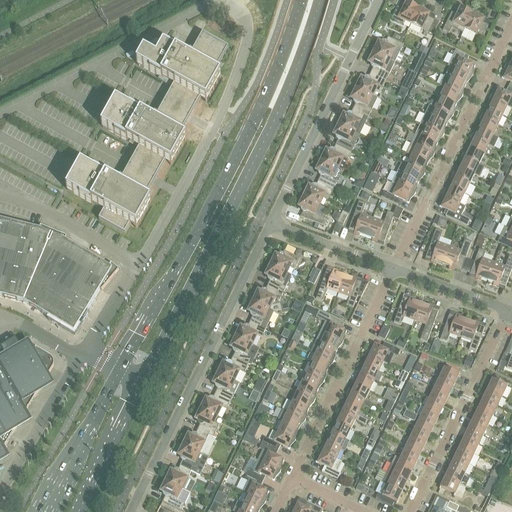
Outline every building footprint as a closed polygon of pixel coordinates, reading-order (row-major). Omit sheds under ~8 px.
[(410,25),(419,7),(416,5),(415,8),(406,4),(403,10),(397,7),(391,19),(403,25),(405,22),(410,25)] [(419,7),(410,25),(428,33),(434,21),(428,18),(430,15),(426,13),(427,11),(421,8),(419,7)] [(463,33),(464,30),(473,12),(470,11),(469,13),(460,9),(457,16),(451,13),(443,31),(449,34),(452,28),(463,33)] [(473,12),(464,30),(482,39),(488,26),(482,23),(484,20),(480,18),(481,17),(475,13),(473,12)] [(221,77),(214,74),(228,49),(202,34),(188,59),(163,45),(156,58),(144,51),(136,64),(174,85),(164,104),(190,118),(200,100),(206,103),(209,97),(221,77)] [(378,43),(373,53),(390,61),(395,63),(403,45),(388,38),(385,43),(383,43),(382,44),(378,43)] [(390,61),(373,53),(368,64),(371,65),(372,67),(373,69),(370,74),(386,81),(390,83),(391,81),(387,79),(390,74),(395,63),(390,61)] [(454,69),(472,78),(472,77),(473,70),(475,67),(466,63),(469,57),(465,55),(460,53),(459,57),(453,54),(448,66),(450,67),(454,69)] [(427,59),(424,66),(429,68),(432,61),(427,59)] [(423,67),(420,74),(425,76),(428,70),(423,67)] [(471,79),(472,78),(454,69),(450,67),(445,77),(450,79),(465,87),(467,84),(471,79)] [(511,71),(505,68),(504,69),(503,75),(502,79),(510,83),(508,88),(511,90),(511,71)] [(410,72),(407,79),(412,82),(415,74),(410,72)] [(390,83),(386,81),(370,74),(368,79),(366,79),(364,80),(361,79),(356,89),(373,97),(377,100),(377,99),(380,100),(381,97),(380,94),(385,83),(389,85),(390,83)] [(445,88),(445,89),(462,97),(463,96),(464,89),(465,87),(450,79),(445,77),(444,76),(440,86),(445,88)] [(511,90),(508,88),(505,94),(496,89),(495,93),(490,98),(490,99),(507,107),(511,109),(511,90)] [(377,100),(373,97),(356,89),(351,100),(354,101),(354,103),(355,105),(353,110),(368,117),(374,105),(377,100)] [(462,98),(462,97),(445,89),(440,99),(456,106),(457,103),(462,98)] [(429,105),(435,108),(453,117),(453,116),(455,109),(456,106),(440,99),(438,103),(432,100),(431,103),(427,101),(426,103),(429,105)] [(488,107),(487,109),(502,117),(507,107),(490,99),(489,100),(488,107)] [(129,167),(155,181),(165,163),(171,166),(185,141),(186,140),(179,137),(190,118),(164,104),(153,122),(116,101),(101,127),(139,148),(129,167)] [(452,117),(453,117),(435,108),(429,105),(424,115),(431,118),(446,126),(448,123),(452,117)] [(498,127),(502,117),(487,109),(485,112),(481,117),(480,118),(498,127)] [(347,116),(344,115),(338,125),(355,133),(360,135),(368,117),(353,110),(350,115),(348,115),(347,116)] [(400,115),(395,124),(400,127),(405,117),(400,115)] [(424,115),(419,125),(443,136),(444,135),(445,128),(446,126),(431,118),(424,115)] [(479,126),(477,129),(493,136),(498,127),(480,118),(480,119),(479,126)] [(338,125),(333,136),(337,137),(337,139),(338,141),(335,146),(351,153),(360,135),(355,133),(338,125)] [(443,137),(443,136),(419,125),(414,134),(437,145),(438,143),(443,137)] [(392,131),(390,135),(396,137),(399,131),(393,129),(392,131)] [(493,136),(477,129),(476,132),(471,137),(471,138),(488,146),(494,148),(499,138),(493,136)] [(436,148),(437,145),(414,134),(410,144),(434,156),(434,155),(436,148)] [(396,137),(390,135),(387,142),(392,144),(396,137)] [(469,145),(468,148),(484,156),(488,146),(471,138),(471,139),(469,145)] [(434,156),(410,144),(405,154),(412,157),(427,165),(429,162),(433,157),(434,156)] [(329,152),(326,151),(321,161),(338,169),(343,172),(349,161),(348,161),(351,153),(335,146),(333,151),(331,151),(329,152)] [(462,156),(462,157),(479,166),(484,156),(468,148),(467,151),(462,156)] [(412,157),(407,167),(424,175),(425,174),(426,167),(427,165),(412,157)] [(474,175),(479,166),(462,157),(461,158),(460,165),(458,168),(474,175)] [(319,175),(320,177),(318,182),(334,189),(341,193),(342,190),(335,187),(337,182),(338,182),(343,172),(338,169),(321,161),(316,172),(319,173),(319,175)] [(151,203),(144,200),(155,181),(129,167),(118,185),(110,181),(81,164),(66,190),(104,211),(99,221),(125,235),(130,226),(136,229),(151,203)] [(424,176),(424,175),(407,167),(403,176),(402,176),(418,184),(419,181),(424,176)] [(452,176),(452,177),(469,185),(474,175),(458,168),(457,171),(452,176)] [(391,183),(398,186),(415,195),(415,194),(417,187),(418,184),(402,176),(403,176),(396,173),(391,183)] [(465,195),(469,185),(452,177),(452,178),(450,185),(449,187),(465,195)] [(503,182),(497,179),(495,185),(500,187),(503,182)] [(312,188),(309,187),(303,197),(320,205),(323,199),(328,201),(333,191),(340,195),(341,193),(334,189),(318,182),(315,187),(314,187),(312,188)] [(415,195),(398,186),(391,183),(387,193),(384,192),(381,198),(397,205),(400,200),(408,204),(410,201),(415,195)] [(443,195),(443,196),(460,205),(465,195),(449,187),(448,190),(443,195)] [(498,192),(492,189),(489,194),(495,197),(498,192)] [(465,207),(460,205),(443,196),(442,197),(441,204),(439,207),(448,211),(445,217),(449,219),(467,227),(470,220),(461,216),(465,207)] [(315,215),(320,205),(303,197),(298,208),(302,209),(302,210),(302,211),(302,212),(303,212),(303,213),(300,218),(324,226),(327,221),(315,215)] [(366,237),(372,220),(361,216),(366,204),(359,202),(347,233),(359,237),(360,235),(366,237)] [(383,224),(372,220),(366,237),(372,239),(371,242),(383,246),(393,218),(399,221),(403,211),(396,207),(393,215),(387,212),(383,224)] [(342,212),(337,223),(343,226),(348,215),(342,212)] [(0,296),(24,302),(51,319),(74,333),(100,290),(102,291),(119,271),(111,264),(108,268),(88,256),(64,241),(66,237),(53,232),(40,227),(39,231),(15,225),(0,221),(0,296)] [(500,236),(500,237),(497,243),(511,249),(511,231),(506,228),(504,227),(500,236)] [(424,261),(431,263),(436,265),(437,263),(443,265),(449,248),(438,244),(442,232),(436,230),(424,261)] [(449,248),(443,265),(449,267),(448,270),(460,274),(471,243),(464,240),(460,252),(449,248)] [(487,281),(494,264),(483,260),(485,252),(479,250),(469,277),(480,281),(481,279),(487,281)] [(275,255),(270,266),(287,274),(290,268),(294,271),(300,259),(284,252),(282,256),(281,256),(280,256),(279,256),(279,257),(275,255)] [(493,286),(498,288),(504,290),(511,269),(511,257),(509,257),(505,268),(494,264),(487,281),(494,283),(493,286)] [(292,276),(287,274),(270,266),(265,276),(268,278),(268,279),(268,280),(269,280),(269,281),(270,281),(267,286),(283,294),(292,276)] [(327,290),(338,294),(344,277),(338,275),(339,272),(327,268),(316,299),(323,301),(327,290)] [(315,269),(308,284),(313,287),(321,272),(315,269)] [(351,279),(344,277),(338,294),(349,298),(346,306),(353,308),(357,297),(361,298),(367,285),(362,283),(363,281),(351,277),(351,279)] [(279,302),(283,294),(267,286),(265,292),(264,292),(263,292),(262,292),(261,293),(258,291),(253,302),(270,310),(275,300),(279,302)] [(403,317),(414,321),(420,305),(414,302),(415,300),(404,296),(394,323),(401,326),(403,317)] [(264,321),(270,310),(253,302),(248,312),(251,314),(251,315),(251,316),(252,317),(250,322),(261,328),(264,320),(264,321)] [(420,305),(414,321),(425,325),(420,340),(427,343),(439,309),(428,305),(427,307),(420,305)] [(324,322),(319,332),(343,343),(343,342),(345,335),(346,332),(338,328),(340,322),(319,312),(316,318),(324,322)] [(450,334),(461,338),(467,322),(461,319),(461,317),(450,313),(440,340),(447,342),(450,334)] [(467,322),(461,338),(472,342),(469,350),(476,353),(486,326),(474,321),(473,324),(467,322)] [(240,327),(235,338),(252,346),(257,336),(262,338),(265,330),(261,328),(250,322),(247,328),(246,328),(245,328),(244,328),(244,329),(240,327)] [(383,328),(378,338),(384,341),(389,331),(383,328)] [(343,344),(343,343),(319,332),(314,341),(321,345),(337,352),(338,349),(343,344)] [(232,358),(248,366),(252,358),(247,356),(252,346),(235,338),(230,348),(234,350),(233,351),(234,352),(234,353),(235,353),(232,358)] [(316,354),(334,363),(334,362),(335,355),(337,352),(321,345),(314,341),(310,351),(316,354)] [(434,341),(430,353),(438,356),(442,344),(434,341)] [(50,357),(35,348),(35,349),(36,350),(34,351),(29,342),(0,359),(0,366),(26,411),(38,393),(54,383),(49,375),(52,369),(53,368),(53,367),(53,366),(54,364),(54,363),(53,362),(53,361),(53,360),(52,359),(51,358),(50,357)] [(291,342),(287,349),(293,352),(297,344),(291,342)] [(396,347),(404,350),(406,345),(399,342),(396,347)] [(366,353),(366,354),(383,363),(389,365),(394,355),(397,357),(400,351),(384,343),(381,349),(373,345),(371,348),(366,353)] [(334,363),(316,354),(311,364),(327,372),(328,369),(333,363),(334,363)] [(379,372),(383,363),(366,354),(366,355),(364,362),(363,365),(379,372)] [(466,357),(463,366),(470,368),(473,360),(466,357)] [(223,363),(218,374),(235,382),(240,371),(244,374),(248,366),(232,358),(230,364),(229,364),(228,363),(228,364),(227,364),(226,365),(223,363)] [(311,364),(307,374),(324,382),(325,381),(326,374),(327,372),(311,364)] [(357,373),(357,374),(374,382),(379,372),(363,365),(362,368),(357,373)] [(0,440),(4,448),(16,429),(31,420),(26,411),(0,366),(0,440)] [(445,367),(439,379),(452,385),(454,386),(460,374),(459,374),(458,376),(445,369),(446,367),(445,367)] [(276,383),(281,373),(277,371),(272,381),(276,383)] [(406,381),(409,375),(401,372),(398,378),(406,381)] [(235,382),(218,374),(213,384),(213,385),(216,386),(216,388),(217,389),(215,394),(230,402),(234,394),(239,384),(235,382)] [(324,382),(307,374),(302,384),(318,391),(319,388),(324,383),(324,382)] [(354,384),(369,392),(374,382),(357,374),(356,375),(355,381),(354,384)] [(493,378),(487,390),(502,397),(508,385),(507,385),(506,387),(493,380),(494,379),(493,378)] [(454,386),(452,385),(439,379),(434,389),(449,396),(454,386)] [(397,383),(393,389),(400,393),(403,386),(397,383)] [(302,384),(297,393),(315,402),(315,401),(316,394),(318,391),(302,384)] [(348,392),(347,393),(365,402),(369,392),(354,384),(352,387),(348,392)] [(444,405),(449,396),(434,389),(430,398),(443,405),(444,405)] [(497,407),(502,397),(487,390),(483,400),(497,407)] [(271,393),(267,391),(263,400),(267,402),(271,393)] [(315,402),(297,393),(293,403),(308,411),(310,408),(314,402),(315,402)] [(344,404),(360,411),(362,406),(369,409),(371,405),(365,402),(347,393),(347,394),(346,401),(344,404)] [(205,399),(200,410),(217,418),(222,407),(227,410),(230,402),(215,394),(212,400),(211,399),(210,400),(209,400),(209,401),(205,399)] [(444,405),(443,405),(430,398),(425,408),(440,415),(444,405)] [(483,400),(478,410),(493,417),(497,407),(483,400)] [(389,401),(384,411),(390,414),(394,404),(389,401)] [(288,412),(288,413),(305,421),(306,420),(307,413),(308,411),(293,403),(288,412)] [(338,412),(338,413),(355,421),(365,426),(367,421),(360,418),(357,417),(360,411),(344,404),(343,407),(338,412)] [(435,425),(440,415),(425,408),(420,418),(433,424),(435,425)] [(208,436),(213,438),(219,426),(214,423),(217,418),(200,410),(195,420),(199,422),(198,422),(198,423),(199,424),(199,425),(200,425),(197,430),(208,436)] [(262,412),(258,410),(257,410),(253,419),(258,422),(262,412)] [(283,422),(299,430),(300,427),(305,422),(305,421),(288,413),(288,412),(282,410),(278,419),(283,422)] [(473,419),(475,420),(488,427),(493,417),(478,410),(473,419)] [(335,423),(350,431),(355,421),(338,413),(337,414),(336,421),(335,423)] [(388,416),(383,414),(380,421),(385,423),(388,416)] [(435,425),(433,424),(420,418),(416,428),(430,435),(435,425)] [(473,419),(469,428),(469,429),(483,436),(488,427),(475,420),(473,419)] [(283,422),(278,432),(296,441),(296,440),(298,433),(299,430),(283,422)] [(329,431),(328,432),(346,441),(350,431),(335,423),(333,426),(329,431)] [(426,444),(430,435),(416,428),(411,437),(426,444)] [(469,429),(464,439),(479,446),(483,436),(469,429)] [(188,435),(183,446),(200,454),(200,453),(205,443),(208,436),(197,430),(195,436),(194,435),(193,436),(192,436),(191,437),(188,435)] [(369,440),(371,441),(375,443),(380,433),(374,430),(369,440)] [(262,443),(278,451),(280,446),(289,450),(291,447),(295,441),(296,441),(278,432),(278,433),(272,431),(268,440),(264,438),(262,443)] [(325,443),(341,450),(346,441),(328,432),(328,433),(327,440),(325,443)] [(421,454),(426,444),(411,437),(406,447),(421,454)] [(464,439),(459,448),(459,449),(474,456),(479,446),(464,439)] [(0,461),(9,456),(4,448),(0,440),(0,461)] [(375,443),(371,441),(369,440),(366,446),(372,449),(375,443)] [(257,460),(272,468),(280,472),(281,471),(282,464),(284,461),(275,457),(278,451),(262,443),(259,449),(261,450),(257,460)] [(319,451),(319,452),(336,460),(341,450),(325,443),(324,446),(319,451)] [(200,453),(200,454),(183,446),(178,456),(181,458),(181,460),(182,461),(180,466),(196,474),(200,476),(209,457),(200,453)] [(401,457),(416,464),(421,454),(406,447),(401,457)] [(454,458),(456,459),(469,466),(474,456),(459,449),(454,458)] [(371,453),(365,450),(360,460),(366,462),(371,453)] [(342,463),(336,460),(319,452),(319,453),(317,460),(316,463),(324,467),(322,473),(338,480),(341,475),(337,473),(342,463)] [(411,474),(416,464),(401,457),(397,467),(411,474)] [(450,468),(464,475),(469,466),(456,459),(454,458),(450,468)] [(280,472),(272,468),(257,460),(252,470),(249,469),(246,475),(263,483),(265,477),(274,481),(275,478),(280,473),(280,472)] [(407,483),(411,474),(397,467),(391,463),(386,473),(405,483),(407,483)] [(175,472),(174,473),(171,471),(165,482),(182,490),(190,493),(195,483),(187,479),(191,472),(180,466),(177,472),(175,472)] [(445,478),(447,479),(460,485),(465,488),(470,478),(464,475),(450,468),(445,478)] [(381,483),(387,486),(402,493),(407,483),(405,483),(386,473),(380,470),(375,479),(381,483)] [(260,488),(263,483),(246,475),(244,480),(245,481),(241,491),(248,495),(265,503),(266,502),(267,496),(269,492),(260,488)] [(486,486),(492,488),(496,480),(491,477),(486,486)] [(447,479),(445,478),(439,490),(440,490),(441,488),(454,495),(453,497),(454,497),(460,485),(447,479)] [(165,482),(160,492),(161,492),(164,494),(164,496),(165,497),(163,502),(162,502),(173,508),(181,511),(190,493),(182,490),(165,482)] [(396,505),(402,493),(387,486),(382,496),(378,494),(375,500),(394,509),(396,505)] [(486,486),(485,490),(482,496),(487,499),(492,488),(486,486)] [(265,504),(265,503),(248,495),(243,505),(258,511),(259,511),(260,510),(265,504)] [(258,511),(243,505),(236,501),(231,511),(233,511),(258,511)] [(213,502),(209,511),(210,511),(215,511),(219,505),(213,502)] [(289,511),(322,511),(323,510),(307,503),(304,508),(295,504),(294,507),(289,511)] [(449,503),(447,509),(453,511),(456,511),(459,508),(449,503)]
